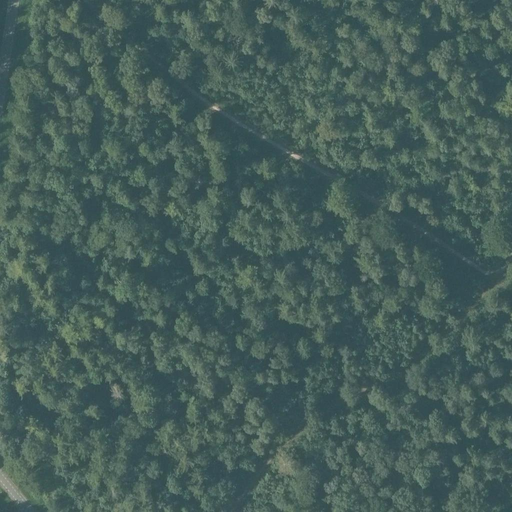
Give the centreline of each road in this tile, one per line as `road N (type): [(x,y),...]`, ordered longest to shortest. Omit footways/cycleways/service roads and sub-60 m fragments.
road 1 (track): [(84,0),(240,126),(493,280),(511,256)]
road 2 (track): [(231,511),(297,431),(430,347),(493,280),(511,292)]
